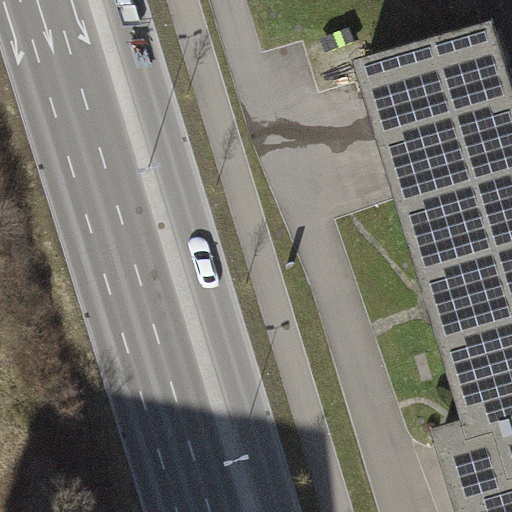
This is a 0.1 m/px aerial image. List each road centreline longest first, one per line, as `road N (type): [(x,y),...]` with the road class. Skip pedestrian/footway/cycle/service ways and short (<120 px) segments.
road 1 (primary): [(26,0),(191,511)]
road 2 (primary): [(282,511),(124,0)]
